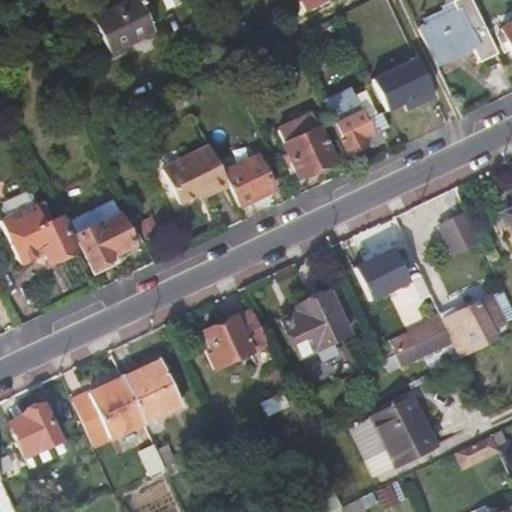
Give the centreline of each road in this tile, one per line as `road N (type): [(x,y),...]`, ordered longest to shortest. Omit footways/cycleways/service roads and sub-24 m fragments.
road 1 (residential): [(511,129),(0,369)]
road 2 (unknown): [(466,150),(398,0)]
